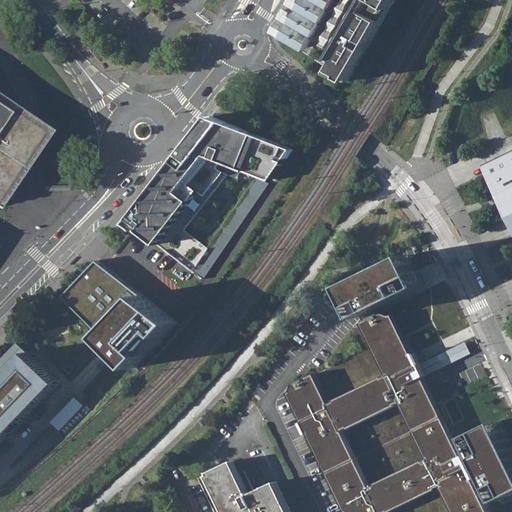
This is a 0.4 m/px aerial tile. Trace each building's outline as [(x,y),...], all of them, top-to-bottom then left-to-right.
[(297,0),(278,34),(349,79),(395,0),(297,0)] [(0,188),(13,170),(24,153),(38,133),(28,127),(21,121),(12,116),(0,107),(0,188)] [(296,149),(214,116),(187,149),(129,222),(142,232),(143,230),(177,256),(195,271),(202,262),(211,248),(188,229),(230,174),(226,171),(220,167),(226,160),(274,179),(296,149)] [(511,159),(491,170),(503,195),(505,199),(507,202),(511,212),(511,159)] [(271,183),(259,178),(211,248),(202,262),(212,269),(271,183)] [(365,187),(373,194),(381,186),(374,179),(365,187)] [(412,255),(348,285),(354,297),(362,315),(426,285),(417,265),(412,255)] [(178,322),(99,260),(65,296),(135,367),(178,322)] [(387,446),(443,418),(426,382),(423,377),(418,365),(392,312),(385,311),(364,323),(388,374),(360,388),(387,446)] [(0,446),(62,382),(21,343),(0,364),(0,446)] [(465,343),(418,365),(423,377),(470,355),(465,343)] [(330,473),(387,446),(360,388),(331,402),(317,372),(294,383),(291,393),(330,473)] [(77,396),(53,421),(66,434),(90,409),(77,396)] [(453,399),(443,404),(448,414),(453,425),(464,420),(453,399)] [(490,511),(463,456),(443,418),(387,446),(413,501),(443,486),(455,511),(490,511)] [(511,493),(511,445),(498,419),(471,432),(504,497),(511,493)] [(391,511),(413,501),(387,446),(330,473),(348,511),(391,511)] [(290,511),(276,483),(251,495),(235,462),(199,479),(214,511),(290,511)]
